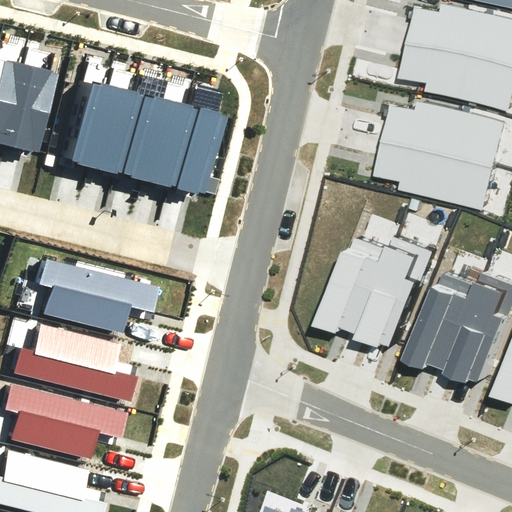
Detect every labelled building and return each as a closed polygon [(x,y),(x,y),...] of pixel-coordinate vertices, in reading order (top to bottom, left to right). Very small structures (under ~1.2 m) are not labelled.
[(435,0),(422,0),(413,34),(511,59),(511,13),(460,0),(445,0),(445,2),(435,0)] [(511,59),(413,34),(405,68),(427,74),(425,82),(508,104),(511,88),(511,59)] [(0,55),(0,135),(19,61),(0,55)] [(19,61),(0,135),(0,136),(26,143),(45,67),(19,61)] [(78,74),(59,152),(86,159),(105,81),(78,74)] [(105,81),(86,159),(113,165),(132,87),(105,81)] [(132,87),(113,165),(140,172),(159,94),(132,87)] [(159,94),(140,172),(167,178),(186,100),(159,94)] [(399,98),(390,135),(495,162),(507,119),(423,97),(421,103),(399,98)] [(186,100),(167,178),(194,185),(213,107),(186,100)] [(390,135),(381,169),(403,175),(401,182),(484,205),(495,162),(390,135)] [(366,322),(401,239),(396,237),(391,252),(360,240),(330,313),(349,320),(351,316),(366,322)] [(401,239),(366,322),(401,336),(435,253),(401,239)] [(155,279),(39,251),(33,276),(48,279),(42,305),(120,325),(127,297),(149,303),(155,279)] [(456,356),(490,273),(485,270),(479,285),(449,273),(419,346),(437,353),(439,349),(456,356)] [(511,281),(490,273),(456,356),(489,369),(511,312),(511,281)] [(16,343),(10,368),(126,396),(131,373),(110,367),(117,340),(38,321),(31,347),(16,343)] [(119,404),(3,376),(0,388),(0,401),(12,404),(6,430),(85,450),(91,422),(113,428),(119,404)] [(0,472),(0,499),(53,511),(98,511),(102,499),(80,494),(87,466),(8,447),(1,473),(0,472)] [(304,511),(275,501),(270,511),(304,511)]
